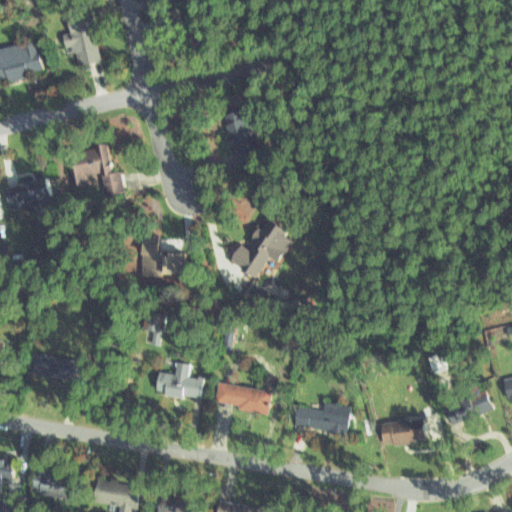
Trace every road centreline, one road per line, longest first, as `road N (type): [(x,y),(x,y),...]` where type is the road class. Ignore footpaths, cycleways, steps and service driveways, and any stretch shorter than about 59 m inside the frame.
road 1 (residential): [(388,486),(0,418)]
road 2 (residential): [(280,58),(0,125)]
road 3 (residential): [(127,0),(171,177),(190,195)]
road 4 (residential): [(511,458),(462,483),(388,486)]
